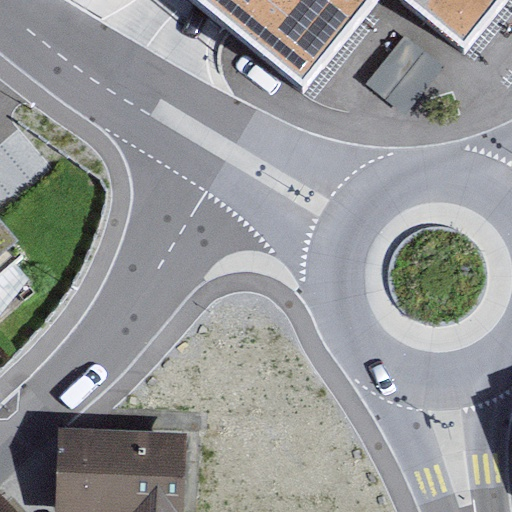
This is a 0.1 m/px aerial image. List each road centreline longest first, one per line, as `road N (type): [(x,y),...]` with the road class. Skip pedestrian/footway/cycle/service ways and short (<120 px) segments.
road 1 (residential): [(225,150),(129,314),(0,436)]
road 2 (residential): [(225,150),(68,63),(0,10)]
road 3 (secondary): [(350,225),(336,277),(351,328),(390,365),(442,377)]
road 4 (secondary): [(511,206),(459,177),(427,175),(396,183),(350,225)]
road 5 (residential): [(350,225),(225,150)]
road 6 (secondary): [(468,511),(442,377)]
